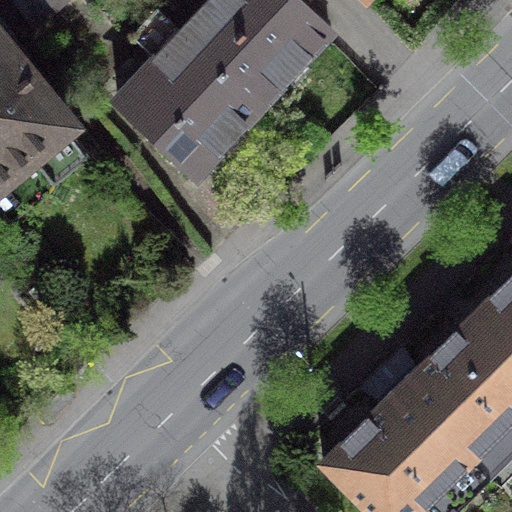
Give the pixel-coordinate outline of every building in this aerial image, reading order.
[(83,0),(85,1),(86,0),(13,0),(35,26),(62,0),(83,0)] [(329,32),(295,0),(210,0),(182,30),(261,105),(329,32)] [(261,105),(182,30),(117,97),(196,172),(261,105)] [(0,42),(0,177),(5,174),(12,183),(38,161),(54,181),(86,154),(63,127),(68,123),(0,42)] [(511,276),(474,313),(511,350),(511,276)] [(413,364),(396,381),(471,458),(511,418),(511,350),(474,313),(418,369),(413,364)] [(372,511),(416,511),(471,458),(396,381),(378,399),(382,403),(323,461),(372,511)] [(64,387),(59,391),(39,414),(38,419),(39,424),(45,428),(48,427),(55,422),(78,398),(78,394),(77,389),(73,385),(69,385),(64,387)]
